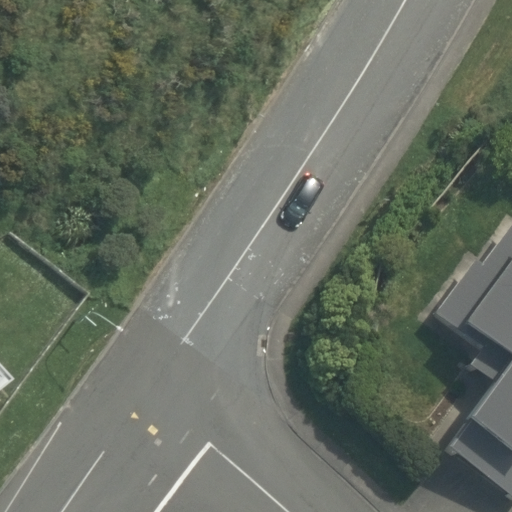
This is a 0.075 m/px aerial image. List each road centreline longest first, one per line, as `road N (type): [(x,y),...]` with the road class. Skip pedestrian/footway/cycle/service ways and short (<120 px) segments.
road 1 (tertiary): [(149,395),(407,0)]
road 2 (tertiary): [(149,395),(292,511)]
road 3 (residential): [(62,511),(149,395)]
